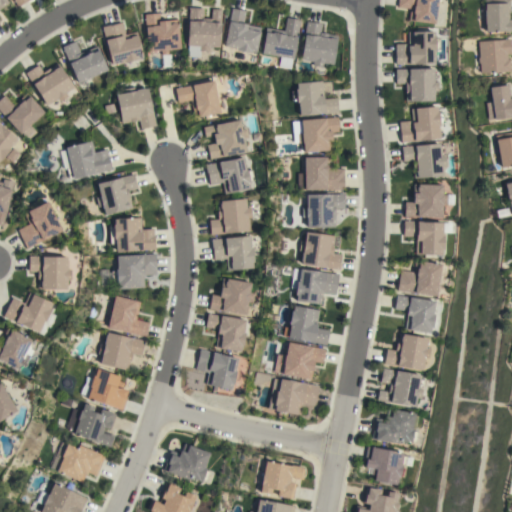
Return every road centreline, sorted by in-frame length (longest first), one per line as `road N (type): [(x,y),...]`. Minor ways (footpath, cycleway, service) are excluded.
road 1 (residential): [(322,511),(371,229),(365,0)]
road 2 (residential): [(0,55),(91,0),(365,2)]
road 3 (residential): [(112,511),(154,405),(178,307),(181,253),(165,159)]
road 4 (residential): [(154,405),(335,448)]
